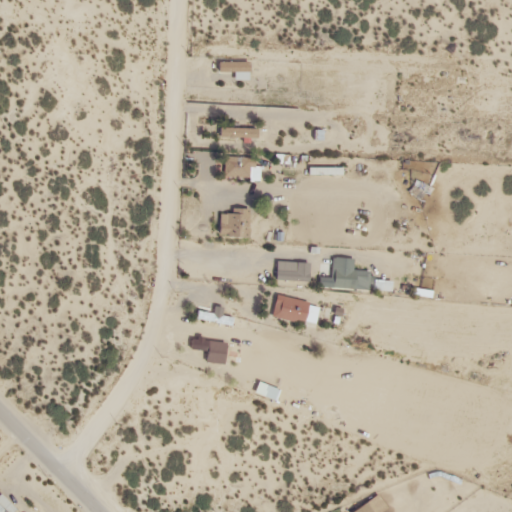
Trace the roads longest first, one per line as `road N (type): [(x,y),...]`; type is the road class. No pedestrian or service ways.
road 1 (residential): [(49,468),(123,391),(154,345),(165,304),(176,0)]
road 2 (residential): [(0,417),(92,511)]
